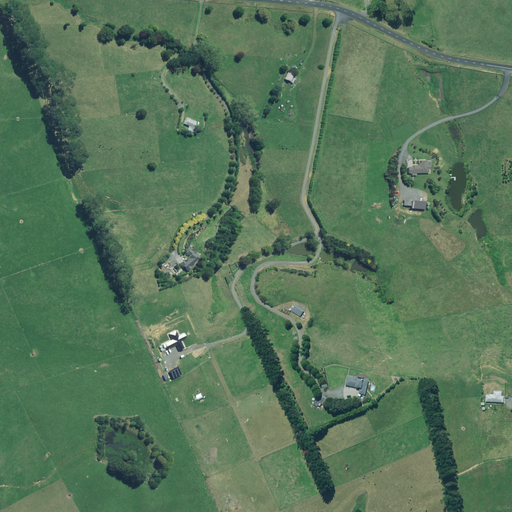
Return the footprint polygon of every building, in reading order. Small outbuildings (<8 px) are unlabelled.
[(293,75),(288,73),(285,79),(290,82),(293,75)] [(186,118),(183,124),(188,126),(186,130),(192,132),(196,122),(186,118)] [(427,161),(420,161),(420,163),(418,163),(418,165),(413,165),(413,167),(408,167),(408,173),(428,173),(428,169),(429,169),(429,165),(428,165),(427,161)] [(426,202),(404,200),(403,205),(410,206),(410,208),(425,210),(426,202)] [(193,265),(194,265),(195,264),(194,264),(196,262),(195,261),(198,259),(198,258),(199,257),(198,256),(199,254),(198,253),(198,254),(192,249),(191,250),(189,249),(185,253),(189,257),(185,262),(183,260),(179,264),(183,268),(183,267),(187,271),(191,267),(190,267),(192,266),(193,265)] [(305,311),(297,305),(293,311),(301,317),(305,311)] [(366,395),(370,380),(365,379),(365,378),(359,376),(359,377),(354,376),(354,377),(349,376),(346,385),(361,389),(360,393),(366,395)] [(503,396),(503,390),(494,390),(494,394),(486,394),(486,402),(505,403),(506,396),(503,396)] [(317,400),(314,404),(319,408),(322,404),(324,405),(328,400),(319,393),(316,399),(317,400)]
